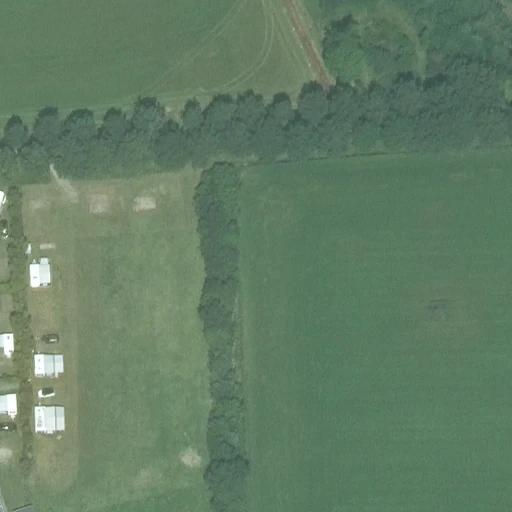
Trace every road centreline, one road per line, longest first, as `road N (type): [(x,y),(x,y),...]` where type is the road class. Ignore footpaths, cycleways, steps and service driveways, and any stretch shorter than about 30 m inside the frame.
road 1 (track): [(364,129),(0,158)]
road 2 (track): [(364,129),(511,122)]
